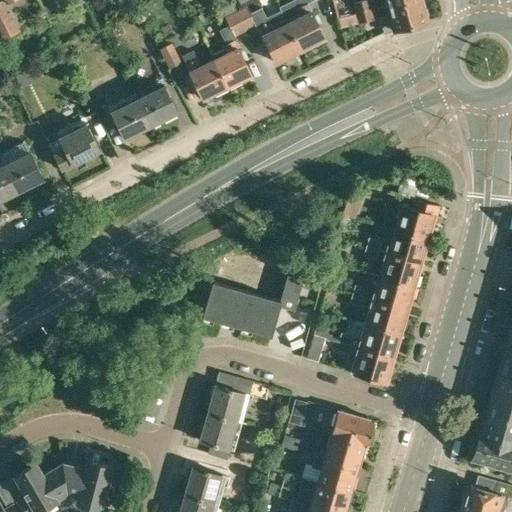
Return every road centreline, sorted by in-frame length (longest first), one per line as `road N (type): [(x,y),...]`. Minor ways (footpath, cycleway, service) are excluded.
road 1 (residential): [(0,240),(398,44)]
road 2 (residential): [(166,448),(194,362),(215,354),(430,413)]
road 3 (tertiary): [(447,59),(266,149),(219,187)]
road 4 (tertiary): [(0,323),(219,187)]
road 5 (tertiary): [(219,187),(456,86)]
road 6 (residential): [(430,413),(480,239)]
road 7 (residential): [(166,448),(61,424),(0,449)]
road 8 (residential): [(480,239),(499,189),(503,96)]
road 9 (residential): [(471,97),(480,239)]
